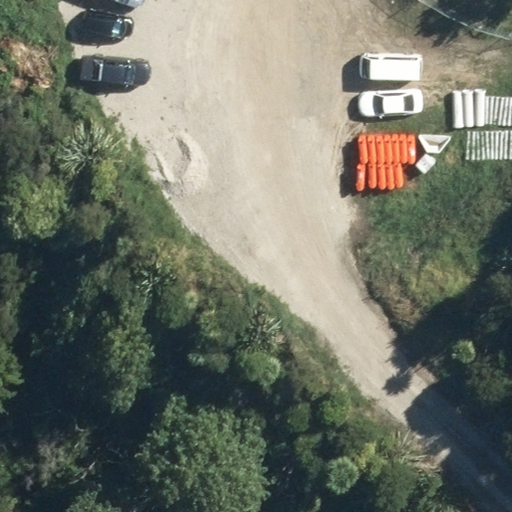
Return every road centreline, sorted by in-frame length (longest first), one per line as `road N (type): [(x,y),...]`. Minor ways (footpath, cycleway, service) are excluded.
road 1 (track): [(511,503),(438,443),(349,329),(307,240),(273,136),(271,0)]
road 2 (track): [(511,59),(271,95)]
